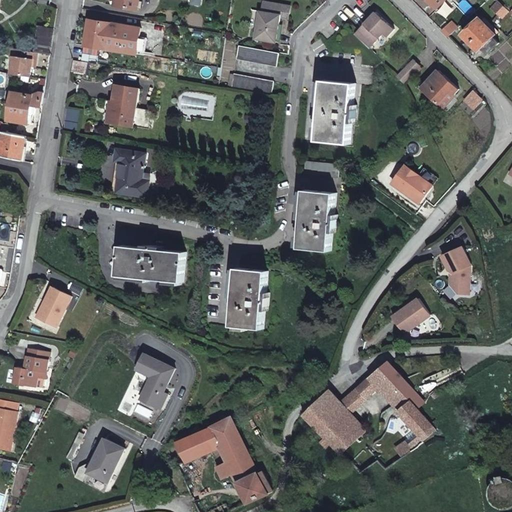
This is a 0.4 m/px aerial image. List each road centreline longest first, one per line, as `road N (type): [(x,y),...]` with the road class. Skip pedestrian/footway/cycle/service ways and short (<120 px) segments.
road 1 (residential): [(40,199),(257,239),(281,234),(300,54),(305,37),(344,0)]
road 2 (residential): [(345,362),(378,299),(511,133)]
road 3 (residential): [(40,199),(70,0)]
road 4 (track): [(239,511),(280,494),(287,428),(345,362)]
road 5 (residential): [(397,0),(511,117)]
